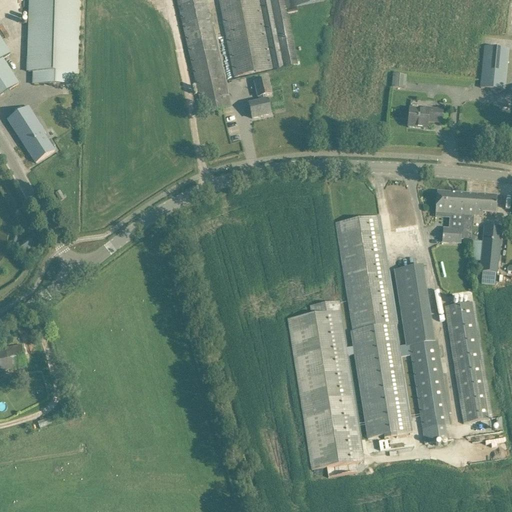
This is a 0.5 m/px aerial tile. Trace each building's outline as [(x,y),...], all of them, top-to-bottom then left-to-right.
[(76,87),(77,0),(30,0),(28,73),(34,73),(34,85),(76,87)] [(207,1),(204,1),(203,0),(176,0),(178,7),(202,113),(230,107),(207,1)] [(218,0),(233,78),(234,78),(248,75),(284,68),(297,65),(287,14),(297,12),(296,8),(326,1),(325,0),(218,0)] [(2,60),(10,55),(0,39),(0,97),(19,85),(2,60)] [(504,91),(505,81),(509,50),(485,48),(481,89),(504,91)] [(256,82),(266,79),(265,73),(255,75),(256,82)] [(405,89),(406,76),(393,75),(392,88),(405,89)] [(271,115),(266,96),(272,95),(269,79),(253,83),(257,98),(260,97),(261,103),(249,105),(252,119),(271,115)] [(16,116),(8,121),(36,164),(44,159),(54,152),(54,151),(55,150),(54,148),(55,147),(50,140),(48,142),(44,135),(46,134),(29,108),(16,116)] [(410,110),(408,128),(427,130),(427,122),(441,124),(442,111),(425,109),(425,111),(410,110)] [(60,191),(55,194),(60,202),(64,199),(64,198),(66,197),(65,195),(63,197),(60,191)] [(465,216),(467,195),(437,193),(436,214),(465,216)] [(467,195),(465,216),(482,217),(482,213),(495,214),(497,197),(467,195)] [(399,347),(395,325),(398,325),(380,217),(335,224),(353,332),(350,332),(352,348),(354,355),(367,439),(412,432),(401,358),(411,357),(422,432),(451,428),(438,342),(435,342),(423,266),(393,270),(405,346),(399,347)] [(498,262),(499,262),(502,229),(483,227),(482,242),(472,241),(472,250),(481,251),(479,272),(482,272),(481,285),(495,287),(496,274),(497,274),(498,262)] [(462,230),(443,229),(442,244),(461,245),(462,230)] [(29,239),(19,247),(23,253),(34,246),(29,239)] [(312,316),(288,320),(311,471),(326,468),(327,468),(365,462),(348,356),(354,355),(352,348),(347,348),(339,303),(311,307),(312,316)] [(492,422),(474,305),(446,309),(463,426),(492,422)] [(0,372),(26,368),(24,356),(22,346),(4,349),(4,351),(0,351),(0,372)] [(50,418),(39,422),(41,428),(52,424),(50,418)]
